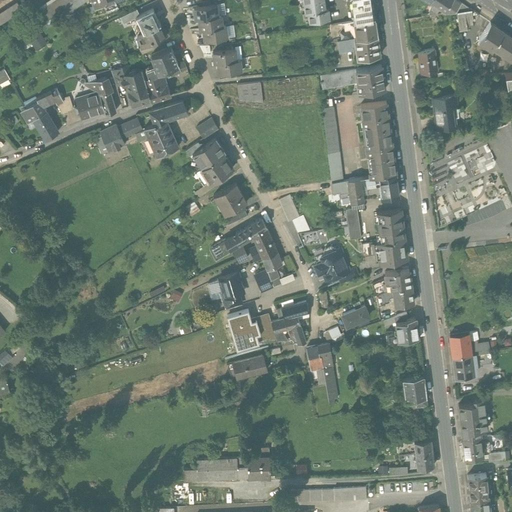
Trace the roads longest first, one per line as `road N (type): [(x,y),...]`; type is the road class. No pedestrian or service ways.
road 1 (secondary): [(388,0),(454,511)]
road 2 (residential): [(313,319),(305,273),(207,86)]
road 3 (residential): [(0,163),(95,121),(207,86)]
